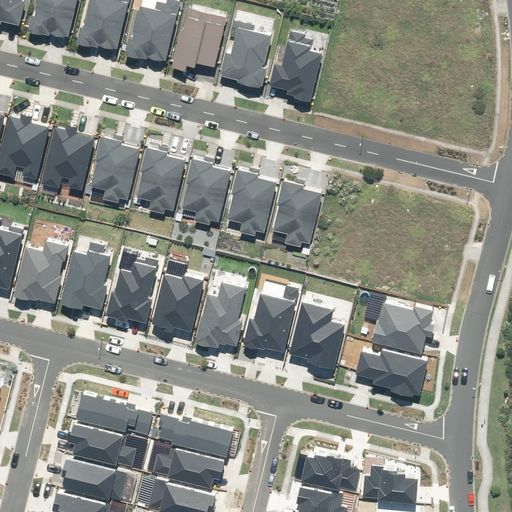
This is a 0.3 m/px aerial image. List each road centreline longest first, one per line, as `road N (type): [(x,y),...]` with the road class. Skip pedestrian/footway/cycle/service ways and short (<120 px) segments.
road 1 (residential): [(0,65),(510,186)]
road 2 (residential): [(510,186),(473,331),(457,442)]
road 3 (residential): [(52,340),(280,398)]
road 4 (residential): [(280,398),(457,442)]
road 5 (residential): [(52,340),(10,511)]
